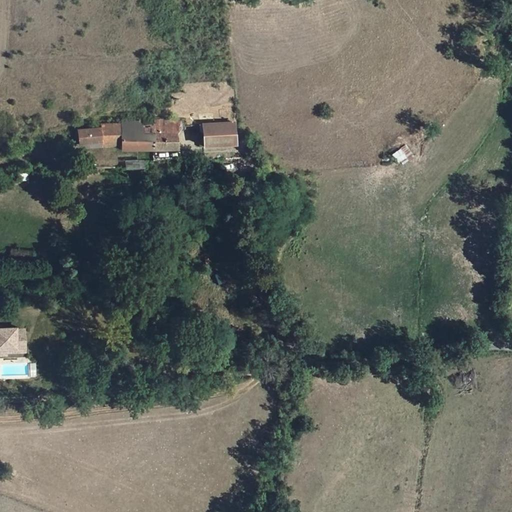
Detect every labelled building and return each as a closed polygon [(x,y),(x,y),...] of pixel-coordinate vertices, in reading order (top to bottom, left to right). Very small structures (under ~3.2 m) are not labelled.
[(152,120),(153,146),(179,146),(179,129),(189,129),(189,117),(186,116),(152,117),(152,120)] [(127,142),(128,147),(153,146),(152,120),(142,120),(142,125),(103,126),(103,129),(104,139),(104,143),(127,142)] [(207,147),(235,146),(233,124),(205,125),(207,147)] [(104,139),(103,129),(81,129),(81,139),(104,139)] [(406,145),(391,153),(396,163),(411,155),(406,145)] [(0,342),(4,343),(4,340),(21,340),(21,314),(0,314),(0,342)]
